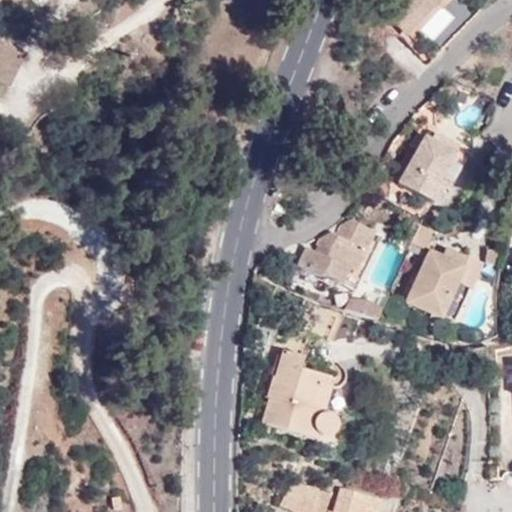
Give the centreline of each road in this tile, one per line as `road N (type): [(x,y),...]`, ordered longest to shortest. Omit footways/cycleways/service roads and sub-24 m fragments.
road 1 (residential): [(253,249),(327,213),(425,83),(499,7),(511,4)]
road 2 (tertiary): [(230,511),(253,249)]
road 3 (tertiary): [(253,249),(329,0)]
